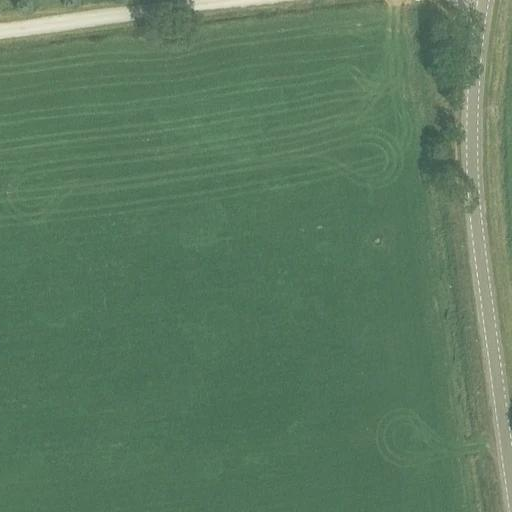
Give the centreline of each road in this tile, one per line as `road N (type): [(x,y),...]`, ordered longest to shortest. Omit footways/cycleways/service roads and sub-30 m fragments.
road 1 (tertiary): [(511,473),(475,179),(486,0)]
road 2 (track): [(0,30),(231,0)]
